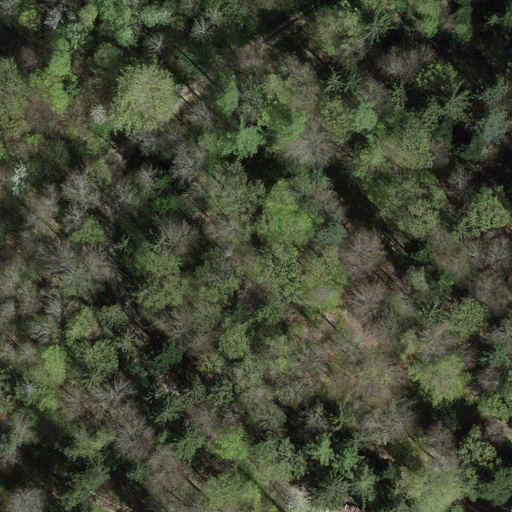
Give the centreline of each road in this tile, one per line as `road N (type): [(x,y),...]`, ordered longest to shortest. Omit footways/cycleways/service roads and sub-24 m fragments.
road 1 (track): [(328,511),(198,425),(164,378),(117,287),(114,159)]
road 2 (track): [(114,159),(140,126),(310,0)]
